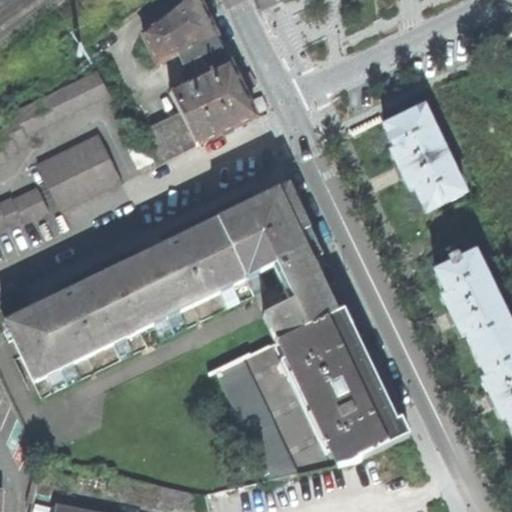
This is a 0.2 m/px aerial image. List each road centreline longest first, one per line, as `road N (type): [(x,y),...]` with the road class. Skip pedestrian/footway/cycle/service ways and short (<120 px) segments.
road 1 (residential): [(294,123),(484,511)]
road 2 (residential): [(284,103),(499,0)]
road 3 (residential): [(294,123),(135,200)]
